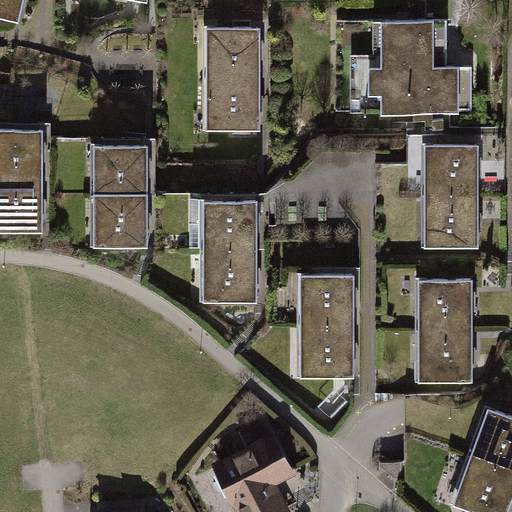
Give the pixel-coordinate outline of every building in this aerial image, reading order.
[(21,0),(0,0),(0,14),(17,18),(21,0)] [(341,69),(341,110),(385,109),(384,19),(355,20),(356,69),(341,69)] [(427,19),(384,19),(385,109),(427,109),(427,19)] [(447,19),(427,19),(427,109),(472,109),(472,65),(447,66),(447,19)] [(208,27),(208,76),(258,77),(258,27),(208,27)] [(258,77),(208,76),(208,127),(259,126),(258,77)] [(0,128),(0,178),(41,178),(41,129),(0,128)] [(96,144),(96,194),(146,194),(146,144),(96,144)] [(426,144),(426,193),(477,194),(477,144),(426,144)] [(41,178),(0,178),(0,228),(41,228),(41,178)] [(477,194),(426,193),(426,243),(477,243),(477,194)] [(146,194),(96,194),(96,244),(146,244),(146,194)] [(206,246),(205,249),(255,249),(255,199),(212,199),(212,197),(191,197),(191,247),(206,246)] [(255,249),(205,249),(205,298),(255,298),(255,249)] [(302,274),(302,323),(352,323),(352,274),(302,274)] [(421,278),(421,328),(471,328),(471,278),(421,278)] [(352,323),(302,323),(302,373),(352,373),(352,323)] [(471,328),(421,328),(420,379),(471,379),(471,328)] [(511,415),(489,407),(472,455),(511,468),(511,415)] [(272,438),(219,465),(220,468),(212,472),(207,480),(217,498),(226,499),(234,495),(242,511),(284,511),(269,481),(289,471),(272,438)] [(511,468),(472,455),(455,501),(485,511),(504,511),(511,491),(511,468)]
